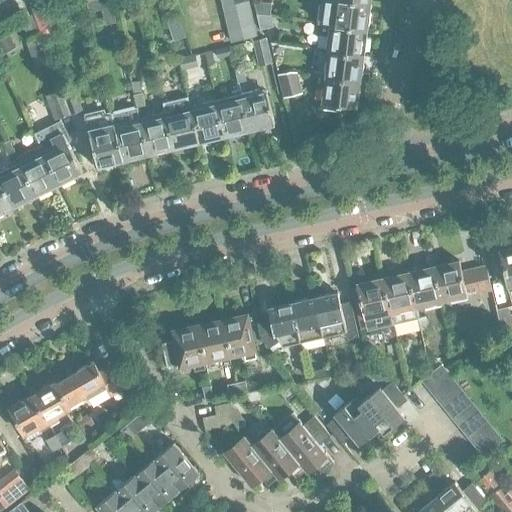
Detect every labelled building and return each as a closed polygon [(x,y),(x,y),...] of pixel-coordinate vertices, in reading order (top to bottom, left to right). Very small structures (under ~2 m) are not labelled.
[(86,2),(84,0),(60,0),(55,3),(61,14),(65,11),(67,14),(86,2)] [(227,17),(251,12),(248,0),(224,5),(227,17)] [(369,3),(346,0),(333,0),(332,10),(336,11),(334,25),(366,29),(367,25),(369,26),(371,12),(368,12),(369,3)] [(270,17),(267,4),(256,3),(259,15),(270,17)] [(229,29),(254,24),(251,12),(227,17),(229,29)] [(165,20),(172,40),(184,36),(178,16),(165,20)] [(273,28),(270,17),(259,16),(262,27),(273,28)] [(232,42),(257,36),(254,24),(229,29),(232,42)] [(366,29),(334,25),(330,24),(329,36),(333,36),(331,50),(363,54),(364,51),(366,51),(368,38),(364,38),(366,29)] [(260,65),(272,63),(267,38),(255,40),(260,65)] [(363,54),(331,50),(327,50),(325,62),(329,63),(328,76),(359,80),(360,76),(362,77),(364,64),(361,64),(362,55),(363,55),(363,54)] [(179,54),(182,66),(198,62),(195,51),(179,54)] [(239,83),(247,81),(244,68),(235,70),(239,83)] [(279,74),(285,97),(302,93),(297,72),(290,71),(279,74)] [(359,80),(328,76),(323,76),(322,87),(326,88),(324,103),(356,107),(357,102),(359,102),(361,90),(357,89),(359,80)] [(143,93),(142,93),(140,82),(132,84),(134,95),(137,108),(146,105),(143,93)] [(63,90),(72,114),(83,110),(74,86),(63,90)] [(56,120),(72,114),(63,90),(48,95),(56,120)] [(242,94),(251,129),(261,126),(261,128),(272,126),(271,124),(275,123),(267,91),(253,95),(252,91),(242,94)] [(247,130),(251,129),(242,94),(241,94),(242,97),(228,101),(227,97),(217,100),(226,135),(237,132),(238,134),(248,132),(247,130)] [(221,136),(226,135),(217,100),(216,100),(217,103),(203,107),(202,103),(192,106),(200,141),(212,138),(212,140),(222,138),(221,136)] [(196,142),(200,141),(192,106),(191,106),(192,110),(178,113),(177,109),(166,112),(175,147),(187,144),(187,146),(197,144),(196,142)] [(112,113),(111,111),(106,112),(105,108),(85,113),(85,115),(84,115),(88,133),(90,132),(98,166),(111,163),(112,165),(122,162),(121,160),(125,159),(113,114),(113,113),(112,113)] [(149,154),(140,118),(138,108),(113,114),(125,159),(136,157),(137,158),(147,156),(146,154),(149,154)] [(171,148),(175,147),(166,112),(165,112),(166,116),(152,119),(151,115),(140,118),(149,154),(162,150),(162,152),(172,150),(171,148)] [(83,171),(67,140),(70,139),(61,122),(47,129),(49,133),(39,138),(40,140),(61,182),(62,182),(63,183),(73,178),(73,177),(83,171)] [(8,155),(16,152),(10,140),(3,143),(8,155)] [(61,182),(40,140),(39,141),(41,145),(18,157),(36,193),(37,194),(39,194),(40,195),(50,191),(49,189),(61,182)] [(37,194),(36,193),(18,157),(17,157),(20,162),(10,167),(12,171),(0,177),(0,178),(14,206),(16,205),(17,207),(26,202),(25,200),(37,194)] [(14,206),(0,178),(0,215),(3,214),(2,212),(14,206)] [(510,291),(511,290),(511,248),(500,252),(510,291)] [(441,301),(468,295),(493,289),(487,266),(463,272),(460,262),(445,266),(444,264),(434,267),(434,269),(441,301)] [(416,307),(441,301),(434,269),(419,272),(419,270),(409,273),(409,275),(408,275),(416,307)] [(383,280),(393,324),(419,318),(416,307),(408,275),(394,278),(393,276),(384,278),(384,280),(383,280)] [(368,330),(393,324),(383,280),(369,284),(368,281),(358,284),(368,330)] [(360,336),(352,302),(342,304),(339,292),(315,297),(324,336),(347,331),(349,339),(360,336)] [(301,341),(324,336),(315,297),(293,302),(301,341)] [(284,345),(301,341),(293,302),(270,308),(273,321),(258,325),(261,335),(271,348),(281,341),(284,345)] [(497,310),(503,334),(511,331),(511,314),(511,315),(509,307),(497,310)] [(257,358),(256,351),(257,351),(249,312),(223,318),(231,357),(245,354),(247,360),(257,358)] [(427,316),(419,318),(422,331),(430,329),(427,316)] [(231,357),(223,318),(197,323),(206,362),(220,359),(221,365),(232,363),(231,357)] [(205,362),(206,362),(197,323),(172,329),(174,341),(163,344),(168,366),(179,364),(180,368),(194,365),(196,371),(207,368),(205,362)] [(474,340),(481,348),(488,342),(481,334),(474,340)] [(87,392),(105,382),(112,395),(133,383),(121,361),(100,373),(95,364),(91,367),(90,364),(78,370),(79,373),(58,385),(71,408),(72,409),(85,402),(83,399),(89,396),(87,392)] [(450,375),(448,372),(442,365),(422,381),(429,391),(450,375)] [(333,375),(332,371),(331,367),(309,372),(311,380),(333,375)] [(437,400),(457,384),(450,375),(429,391),(437,400)] [(240,394),(245,393),(249,393),(246,381),(237,383),(240,394)] [(71,408),(58,385),(56,386),(54,382),(43,388),(44,390),(34,396),(51,426),(60,421),(59,419),(60,418),(58,415),(71,408)] [(408,400),(404,396),(393,382),(383,390),(380,387),(360,404),(380,428),(386,434),(406,418),(398,408),(408,400)] [(230,396),(240,394),(237,383),(228,385),(230,396)] [(445,410),(465,393),(457,384),(437,400),(445,410)] [(206,401),(214,400),(211,386),(203,388),(206,401)] [(249,393),(245,393),(252,401),(262,399),(260,390),(249,393)] [(452,419),(472,403),(465,393),(445,410),(452,419)] [(42,431),(51,426),(34,396),(24,402),(23,400),(12,406),(13,408),(11,409),(25,434),(26,434),(29,439),(42,431)] [(380,428),(360,404),(359,404),(354,398),(335,413),(338,417),(328,424),(343,443),(353,435),(360,444),(380,428)] [(226,414),(233,422),(241,415),(231,402),(224,404),(226,414)] [(460,428),(480,412),(472,403),(452,419),(460,428)] [(229,425),(233,422),(226,414),(224,404),(216,406),(217,414),(204,417),(206,430),(229,425)] [(134,435),(155,419),(147,409),(126,425),(134,435)] [(467,438),(487,421),(480,412),(460,428),(467,438)] [(95,423),(89,414),(77,420),(82,430),(95,423)] [(334,461),(321,445),(331,436),(315,416),(305,425),(301,421),(281,437),(279,439),(305,470),(315,462),(323,470),(334,461)] [(475,447),(495,431),(487,421),(467,438),(475,447)] [(129,439),(134,435),(126,425),(121,430),(129,439)] [(279,439),(281,437),(273,428),(253,444),(252,445),(278,477),(288,469),(296,478),(305,470),(279,439)] [(56,434),(63,446),(72,441),(65,429),(56,434)] [(483,457),(503,441),(495,431),(475,447),(483,457)] [(53,452),(63,446),(56,434),(47,440),(53,452)] [(252,445),(253,444),(245,435),(225,452),(250,483),(260,475),(268,485),(278,477),(252,445)] [(154,458),(180,489),(200,473),(174,442),(154,458)] [(100,457),(95,450),(92,447),(84,453),(92,463),(100,457)] [(74,478),(92,463),(84,453),(66,468),(74,478)] [(161,505),(180,489),(154,458),(135,474),(161,505)] [(511,492),(492,468),(478,480),(503,511),(509,511),(511,510),(511,492)] [(0,492),(3,496),(23,479),(16,470),(0,482),(0,492)] [(133,511),(152,511),(161,505),(135,474),(125,482),(123,481),(120,480),(116,479),(113,480),(110,482),(117,489),(115,490),(133,511)] [(0,498),(7,507),(30,489),(23,479),(3,496),(0,497),(0,498)] [(435,497),(446,511),(480,511),(478,509),(488,501),(473,483),(463,490),(455,481),(435,497)] [(102,511),(133,511),(115,490),(97,505),(102,511)] [(391,511),(381,497),(365,511),(363,511),(346,511),(345,510),(343,511),(391,511)] [(446,511),(435,497),(416,511),(446,511)] [(30,511),(23,503),(11,511),(30,511)]
